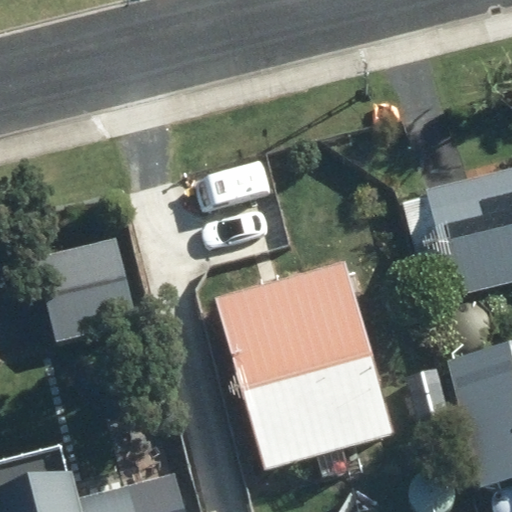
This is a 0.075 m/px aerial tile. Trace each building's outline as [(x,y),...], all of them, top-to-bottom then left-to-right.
[(511,186),(401,215),(418,276),(439,271),(451,315),(511,299),(511,186)] [(36,259),(58,338),(144,313),(121,235),(36,259)] [(176,394),(209,509),(391,456),(341,282),(213,319),(230,379),(176,394)] [(511,362),(448,379),(479,506),(511,497),(511,362)] [(0,511),(201,511),(189,459),(88,485),(76,438),(0,456),(0,511)]
